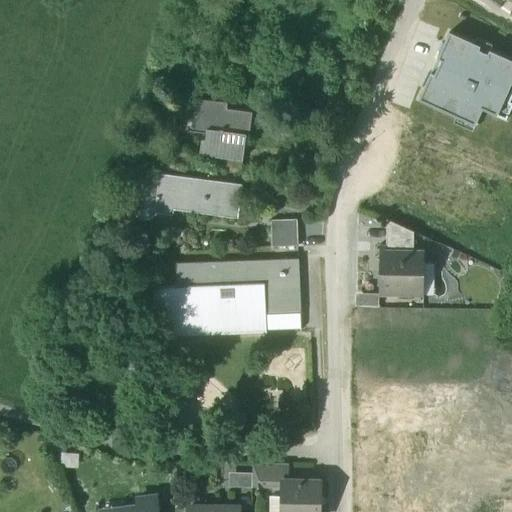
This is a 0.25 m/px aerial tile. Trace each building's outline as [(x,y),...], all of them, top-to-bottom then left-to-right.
[(430,74),(418,99),(474,125),(482,109),(505,120),(511,105),(511,103),(509,102),(511,95),(511,61),(489,51),(487,55),(478,50),(479,47),(449,33),(437,59),(441,61),(434,76),(430,74)] [(252,114),(226,111),(227,104),(196,99),(193,122),(209,124),(206,141),(202,141),(200,156),(219,158),(242,161),(245,136),(249,137),(252,114)] [(242,161),(219,158),(218,169),(240,173),(242,161)] [(242,185),(158,174),(157,185),(155,200),(192,204),(191,212),(237,218),(242,185)] [(154,182),(151,180),(147,180),(142,180),(140,183),(136,213),(138,217),(141,219),(145,219),(150,218),(153,216),(155,200),(157,185),(154,182)] [(296,220),(270,221),(272,247),(298,246),(296,220)] [(414,232),(386,220),(386,246),(380,246),(380,251),(414,251),(414,232)] [(414,251),(380,251),(380,298),(424,299),(424,251),(414,251)] [(298,260),(176,265),(177,287),(166,288),(168,334),(264,329),(299,329),(299,330),(301,330),(298,260)] [(166,288),(154,288),(155,334),(168,334),(166,288)] [(288,465),(252,464),(252,488),(282,489),(282,482),(287,482),(288,482),(288,465)] [(288,482),(287,482),(282,482),(282,489),(282,497),(281,511),(319,511),(320,483),(288,482)] [(281,511),(282,497),(269,497),(269,511),(281,511)] [(127,511),(157,511),(156,498),(137,500),(138,507),(127,508),(127,511)]
